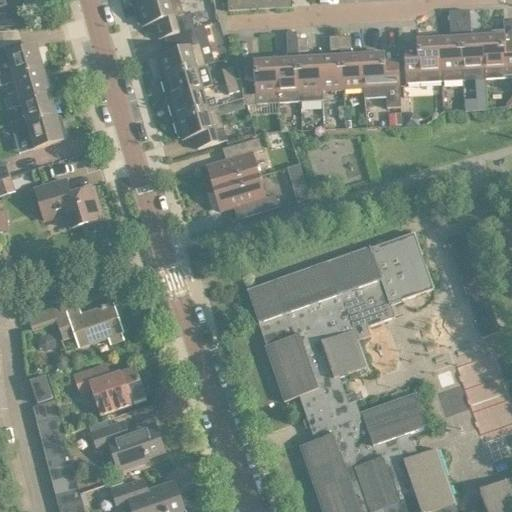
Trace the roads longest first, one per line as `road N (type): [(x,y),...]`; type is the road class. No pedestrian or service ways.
road 1 (tertiary): [(250,511),(159,248),(89,0)]
road 2 (residential): [(233,23),(414,0)]
road 3 (residential): [(0,344),(38,511)]
